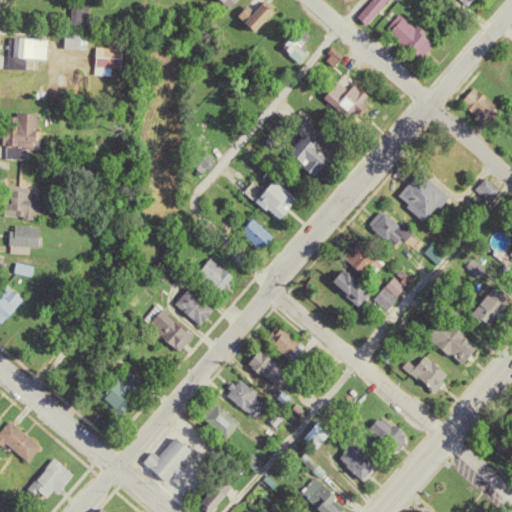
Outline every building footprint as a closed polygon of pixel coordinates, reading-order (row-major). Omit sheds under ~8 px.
[(54,12),(53,23),(84,24),(84,0),(68,0),(68,13),(54,12)] [(217,0),(231,13),(242,2),(240,0),(217,0)] [(364,0),(354,12),(363,20),(381,0),(364,0)] [(479,1),(477,0),(454,0),(465,12),(479,1)] [(276,18),(265,3),(250,14),(246,8),(238,14),(254,35),(276,18)] [(396,12),(382,29),(417,58),(431,41),(421,33),(423,30),(413,22),(411,25),(396,12)] [(61,29),(61,46),(84,46),(85,30),(61,29)] [(5,33),(3,64),(22,65),(22,56),(42,57),(43,36),(5,33)] [(310,52),(287,38),(279,52),(302,65),(310,52)] [(92,43),(90,73),(107,74),(107,67),(118,67),(119,45),(92,43)] [(334,77),(320,94),(346,117),(360,100),(355,96),(362,88),(351,78),(344,85),(334,77)] [(470,84),(457,98),(484,123),(497,109),(470,84)] [(3,112),(3,154),(35,154),(35,112),(3,112)] [(299,130),(284,147),(313,172),(328,154),(299,130)] [(412,171),(389,195),(417,221),(440,198),(412,171)] [(271,175),(262,186),(250,176),(242,186),(277,215),(294,194),(271,175)] [(482,176),(472,188),(484,199),(495,187),(482,176)] [(3,180),(2,211),(36,212),(37,181),(3,180)] [(375,209),(362,227),(387,245),(394,236),(400,240),(407,231),(375,209)] [(248,215),(236,229),(257,246),(269,232),(248,215)] [(7,227),(6,244),(37,245),(37,222),(12,221),(11,227),(7,227)] [(364,247),(349,265),(366,279),(381,261),(364,247)] [(465,264),(476,275),(490,261),(482,253),(476,259),(473,256),(465,264)] [(208,255),(193,272),(217,292),(232,274),(208,255)] [(12,258),(10,269),(27,273),(29,262),(12,258)] [(339,266),(325,282),(352,306),(366,290),(339,266)] [(390,276),(380,286),(391,296),(401,286),(390,276)] [(1,281),(0,282),(0,316),(18,297),(1,281)] [(485,287),(466,310),(486,326),(505,303),(502,300),(506,295),(493,283),(488,289),(485,287)] [(184,285),(171,300),(196,320),(209,305),(184,285)] [(379,286),(368,300),(383,312),(394,298),(379,286)] [(157,304),(142,324),(174,349),(189,329),(157,304)] [(437,314),(420,336),(456,364),(470,346),(454,333),(457,330),(437,314)] [(279,328),(265,344),(286,363),(300,347),(279,328)] [(260,353),(247,368),(269,387),(282,371),(260,353)] [(418,356),(403,373),(428,395),(443,377),(418,356)] [(119,364),(97,392),(119,410),(142,381),(119,364)] [(235,378),(222,395),(249,417),(258,405),(252,400),(256,395),(235,378)] [(209,402),(196,418),(223,440),(237,424),(209,402)] [(6,418),(0,425),(0,445),(23,464),(39,444),(6,418)] [(314,418),(299,435),(312,446),(327,429),(314,418)] [(377,419),(365,434),(391,455),(402,440),(377,419)] [(171,432),(154,454),(150,450),(141,461),(164,480),(190,448),(171,432)] [(332,458),(356,481),(372,464),(349,441),(332,458)] [(49,455),(27,482),(46,498),(69,471),(49,455)] [(310,474),(294,490),(316,511),(331,511),(336,507),(330,500),(334,496),(310,474)] [(207,511),(203,511),(192,504),(211,480),(225,491),(207,511)]
